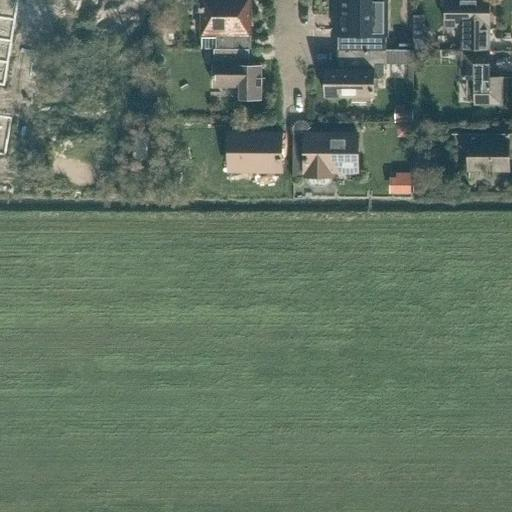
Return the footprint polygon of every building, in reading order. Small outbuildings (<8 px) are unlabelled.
[(0,0),(0,18),(15,21),(18,0),(0,0)] [(202,0),(202,36),(202,49),(250,49),(250,0),(202,0)] [(338,0),(339,50),(387,50),(387,35),(386,0),(338,0)] [(489,0),(445,0),(446,27),(462,27),(462,51),(490,51),(489,0)] [(39,13),(37,25),(47,26),(49,14),(39,13)] [(0,18),(0,40),(11,42),(15,21),(0,18)] [(37,25),(35,36),(45,38),(47,26),(37,25)] [(430,32),(414,32),(414,46),(430,46),(430,32)] [(414,36),(400,35),(400,49),(413,49),(414,36)] [(0,40),(0,62),(8,64),(11,42),(0,40)] [(415,50),(387,50),(339,50),(339,70),(326,70),(326,98),(351,98),(351,103),(371,103),(371,98),(374,98),(374,80),(381,80),(386,76),(386,65),(414,65),(415,50)] [(213,66),(213,88),(240,88),(240,102),(261,102),(262,67),(249,67),(249,51),(214,51),(214,66),(213,66)] [(463,54),(463,80),(476,80),(476,105),(501,105),(501,78),(495,78),(491,71),(491,54),(463,54)] [(32,56),(30,67),(39,69),(41,57),(32,56)] [(30,67),(28,79),(37,80),(39,69),(30,67)] [(0,116),(0,155),(5,156),(5,155),(7,146),(8,137),(10,129),(11,120),(11,118),(0,116)] [(11,120),(10,129),(20,130),(21,121),(11,120)] [(398,123),(398,132),(403,137),(412,137),(412,123),(398,123)] [(10,129),(8,137),(18,139),(20,130),(10,129)] [(282,134),(229,135),(229,150),(233,150),(233,156),(229,156),(229,172),(232,172),(232,171),(231,171),(231,167),(255,167),(255,171),(254,171),(254,172),(282,172),(282,134)] [(296,135),(294,135),(294,177),(306,177),(306,179),(306,180),(307,181),(308,182),(308,183),(309,183),(310,184),(312,184),(313,185),(314,185),(323,185),(324,185),(326,184),(327,184),(328,183),(329,182),(330,181),(330,180),(331,179),(331,178),(331,177),(331,173),(333,173),(333,172),(332,172),(332,168),(357,168),(357,171),(356,171),(356,173),(358,173),(358,156),(354,156),(354,150),(358,150),(358,134),(307,135),(307,139),(296,139),(296,135)] [(511,134),(462,134),(462,148),(470,148),(469,170),(510,171),(510,159),(511,158),(511,134)] [(8,137),(7,146),(17,148),(18,139),(8,137)] [(7,146),(5,155),(15,157),(17,148),(7,146)] [(396,177),(395,193),(411,193),(411,173),(396,172),(396,177)]
